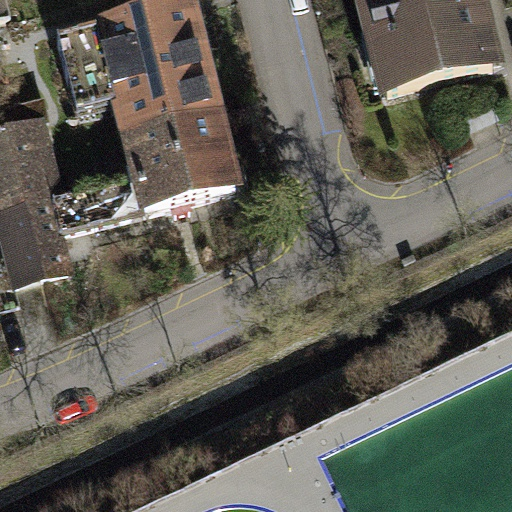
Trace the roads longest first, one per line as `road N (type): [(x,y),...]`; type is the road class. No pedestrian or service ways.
road 1 (residential): [(0,405),(340,257)]
road 2 (residential): [(278,0),(340,257)]
road 3 (residential): [(340,257),(511,176)]
